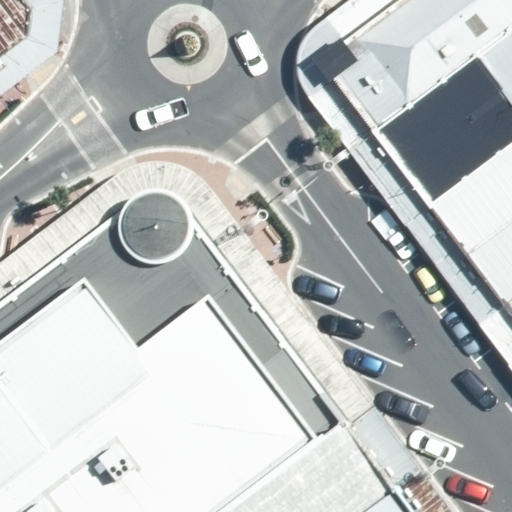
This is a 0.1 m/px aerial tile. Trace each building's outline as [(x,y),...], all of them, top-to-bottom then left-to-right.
[(0,0),(0,54),(32,30),(9,0),(0,0)] [(352,148),(384,127),(511,30),(511,0),(352,0),(309,33),(301,49),(299,70),(306,91),(352,148)] [(352,148),(407,220),(511,144),(511,30),(384,127),(352,148)] [(511,144),(407,220),(478,324),(511,299),(511,144)] [(0,268),(0,404),(196,254),(146,188),(105,187),(0,268)] [(195,511),(320,419),(196,254),(0,404),(0,511),(195,511)] [(511,299),(478,324),(511,368),(511,299)] [(371,511),(382,504),(320,419),(194,511),(371,511)]
